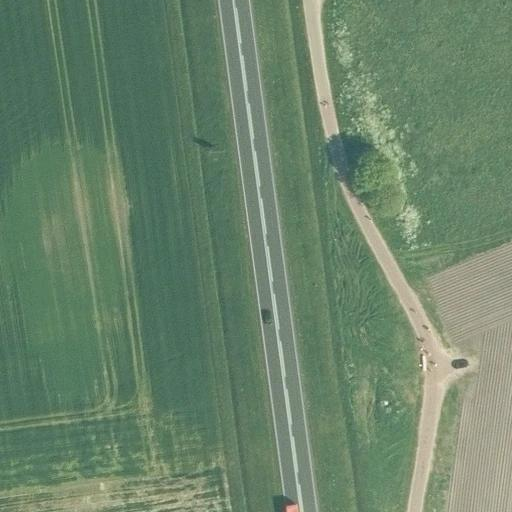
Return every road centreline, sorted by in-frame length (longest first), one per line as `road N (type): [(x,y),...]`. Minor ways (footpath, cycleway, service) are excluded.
road 1 (unclassified): [(414,511),(435,391),(433,353),(332,135),(309,0)]
road 2 (trunk): [(301,511),(233,0)]
